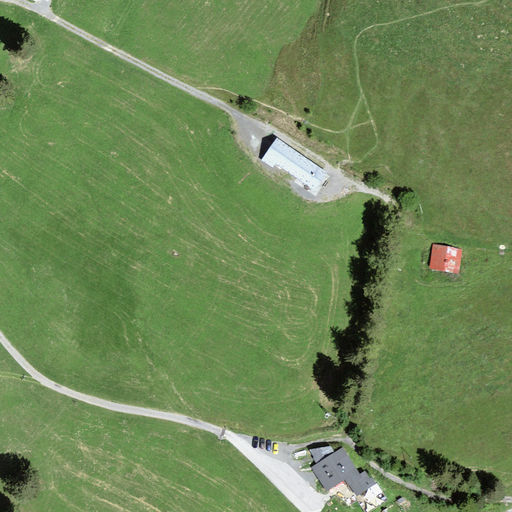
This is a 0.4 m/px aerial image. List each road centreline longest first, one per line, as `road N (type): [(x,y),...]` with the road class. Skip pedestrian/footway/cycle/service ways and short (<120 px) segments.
road 1 (track): [(7,0),(63,18),(343,173)]
road 2 (track): [(346,436),(408,211)]
road 3 (track): [(511,499),(429,494),(376,466),(346,436)]
road 4 (track): [(255,455),(197,421),(95,402)]
